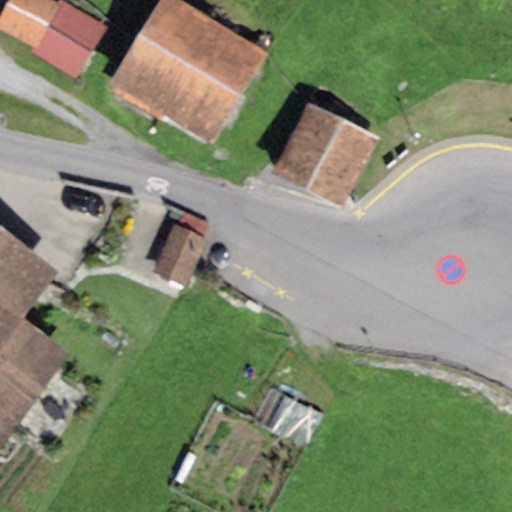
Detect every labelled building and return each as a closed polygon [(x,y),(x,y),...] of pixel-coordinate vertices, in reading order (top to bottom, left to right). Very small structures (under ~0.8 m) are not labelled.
[(58,3),(52,0),(6,0),(0,11),(0,32),(30,48),(27,54),(76,81),(106,26),(59,1),(58,3)] [(266,54),(179,0),(160,0),(108,83),(209,145),(266,54)] [(377,138),(307,102),(271,173),(340,209),(377,138)] [(173,224),(151,272),(183,286),(205,237),(202,235),(207,224),(182,213),(177,225),(173,224)] [(0,447),(69,352),(23,319),(58,270),(0,228),(0,447)]
